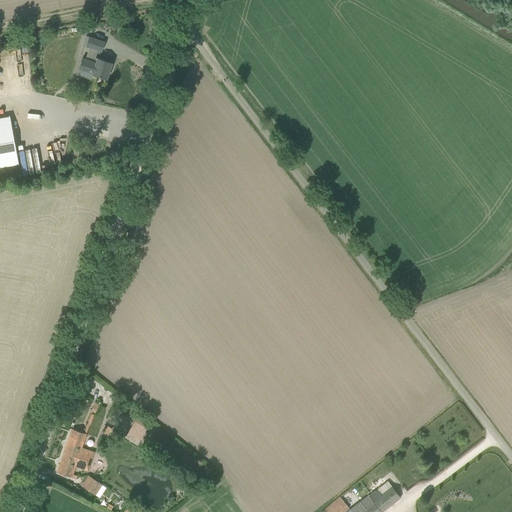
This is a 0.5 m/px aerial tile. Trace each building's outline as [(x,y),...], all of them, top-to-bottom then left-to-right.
[(112,63),(100,59),(98,58),(97,58),(95,58),(98,50),(102,51),(104,42),(89,37),(86,46),(90,47),(85,59),(82,58),(79,69),(92,74),(107,79),(112,63)] [(0,166),(18,164),(10,116),(0,118),(0,166)] [(48,140),(49,166),(60,165),(59,140),(48,140)] [(147,429),(135,421),(127,435),(139,442),(147,429)] [(107,426),(101,434),(106,438),(111,429),(107,426)] [(72,429),(57,472),(71,477),(76,464),(85,466),(89,454),(80,451),(86,434),(72,429)] [(82,486),(95,495),(102,484),(88,475),(82,486)] [(347,511),(381,511),(400,497),(392,486),(388,481),(377,489),(347,511)] [(343,511),(349,507),(342,500),(340,497),(322,511),(343,511)]
